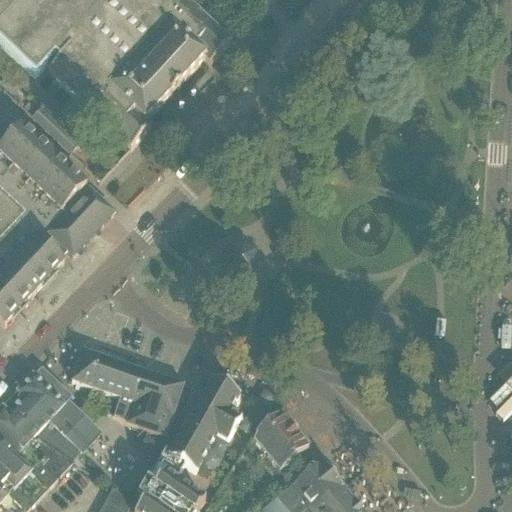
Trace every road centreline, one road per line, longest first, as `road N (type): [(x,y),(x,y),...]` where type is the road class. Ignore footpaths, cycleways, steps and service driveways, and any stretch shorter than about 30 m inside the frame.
road 1 (residential): [(102,274),(161,326),(247,347),(297,372),(375,445),(430,511)]
road 2 (tertiary): [(355,0),(102,274)]
road 3 (residential): [(483,501),(492,192)]
road 4 (residential): [(492,192),(505,0)]
road 5 (tertiary): [(0,372),(102,274)]
